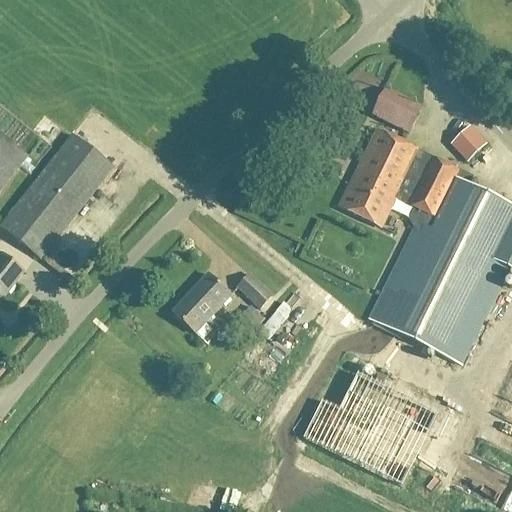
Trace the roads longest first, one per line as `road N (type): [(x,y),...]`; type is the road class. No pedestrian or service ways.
road 1 (unclassified): [(0,409),(188,200),(383,16)]
road 2 (unclassified): [(511,154),(383,16)]
